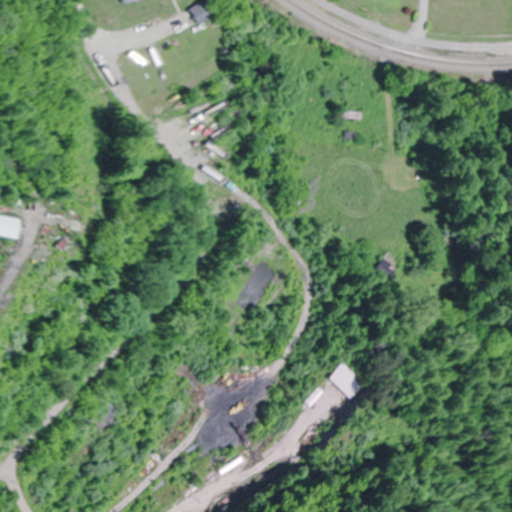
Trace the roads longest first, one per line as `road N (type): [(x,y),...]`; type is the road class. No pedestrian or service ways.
road 1 (residential): [(0,476),(210,251),(201,168),(153,122),(80,0)]
road 2 (residential): [(310,0),(418,42),(511,46)]
